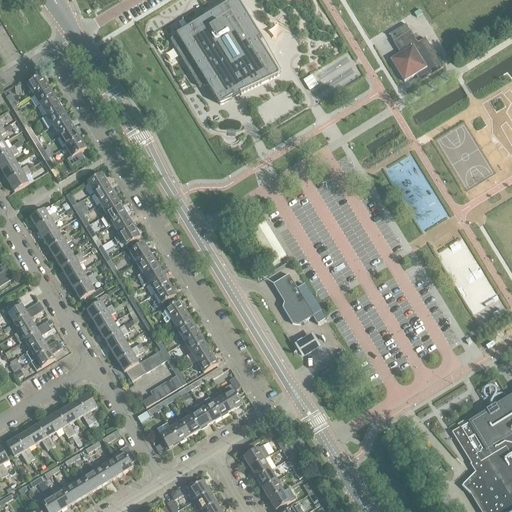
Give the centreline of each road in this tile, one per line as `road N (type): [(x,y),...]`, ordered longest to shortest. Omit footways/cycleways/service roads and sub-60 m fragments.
road 1 (residential): [(279,408),(49,50)]
road 2 (tertiary): [(199,230),(74,35)]
road 3 (tertiary): [(298,392),(199,230)]
road 4 (residential): [(91,368),(0,212)]
road 5 (unclassified): [(331,442),(454,366)]
